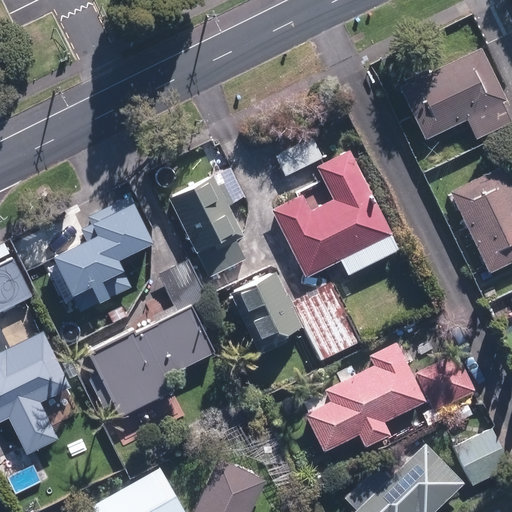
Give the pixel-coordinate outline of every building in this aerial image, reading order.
[(398,83),(426,141),(468,120),(477,139),(511,123),(502,103),(508,101),(482,48),(428,73),(426,70),(398,83)] [(285,174),(323,155),(312,135),(275,154),(285,174)] [(305,276),(393,233),(351,147),(317,165),(333,197),(310,208),(302,192),(272,207),(305,276)] [(511,260),(511,183),(503,164),(450,189),(489,271),(511,260)] [(217,180),(214,173),(168,196),(209,275),(245,256),(235,238),(244,233),(229,204),(234,201),(222,178),(217,180)] [(79,310),(131,285),(117,255),(152,239),(130,193),(88,213),(92,221),(80,227),(85,238),(52,254),(79,310)] [(166,373),(215,349),(192,302),(207,295),(188,257),(158,272),(174,303),(152,314),(155,321),(136,330),(134,326),(88,348),(121,415),(174,388),(166,373)] [(0,311),(30,298),(13,262),(0,267),(0,311)] [(276,270),(230,292),(260,353),(287,340),(284,333),(304,324),(321,358),(357,341),(330,286),(293,304),(276,270)] [(37,400),(71,384),(49,339),(45,331),(0,352),(0,418),(7,415),(26,453),(55,438),(37,400)] [(426,399),(397,339),(368,353),(374,363),(324,387),(330,399),(305,411),(323,449),(426,399)] [(434,409),(475,389),(458,351),(416,371),(434,409)] [(242,400),(250,416),(259,411),(251,395),(242,400)] [(510,465),(492,426),(454,444),(472,483),(510,465)] [(355,508),(352,511),(353,511),(415,511),(416,511),(432,511),(464,481),(424,440),(389,474),(378,465),(345,497),(355,508)] [(17,442),(0,450),(0,478),(10,497),(39,482),(17,442)] [(251,511),(267,477),(220,456),(195,511),(251,511)] [(84,511),(186,511),(160,464),(82,509),(84,511)]
